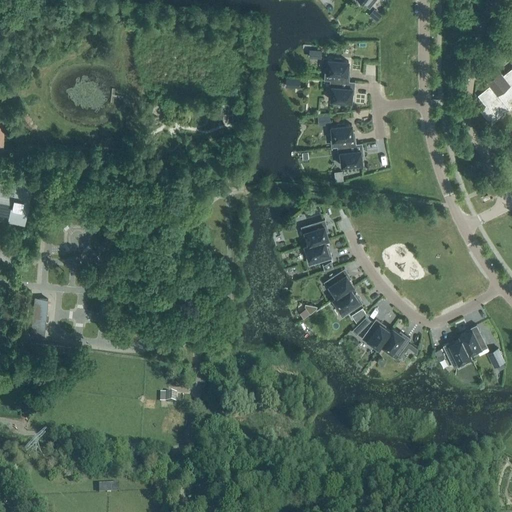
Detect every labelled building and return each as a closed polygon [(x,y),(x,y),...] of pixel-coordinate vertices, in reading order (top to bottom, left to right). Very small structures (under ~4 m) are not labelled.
[(382,15),(374,9),(369,15),(377,21),(382,15)] [(323,57),(323,48),(310,48),(310,56),(323,57)] [(496,52),(493,48),(486,53),(489,57),(496,52)] [(347,74),(349,61),(342,60),(342,58),(334,57),(334,60),(328,59),(326,80),(332,80),(349,81),(349,74),(347,74)] [(511,67),(503,75),(495,66),(486,73),(490,79),(487,81),(490,85),(478,95),(486,105),(480,110),(491,124),(511,107),(511,105),(509,102),(511,99),(511,67)] [(287,75),(287,85),(302,85),(302,76),(287,75)] [(355,81),(349,81),(332,80),(331,100),(337,100),(336,102),(345,103),(345,101),(351,101),(352,88),(354,88),(355,81)] [(331,126),(333,147),(339,146),(339,145),(356,143),(355,137),(353,137),(352,124),(345,125),(345,122),(337,123),(337,125),(331,126)] [(363,150),(362,142),(356,143),(339,145),(339,146),(342,166),(348,165),(348,167),(356,166),(356,164),(362,163),(361,150),(363,150)] [(335,180),(343,179),(342,171),(334,172),(335,180)] [(33,185),(18,181),(0,177),(0,218),(9,221),(25,224),(33,185)] [(317,206),(306,209),(307,215),(319,212),(317,206)] [(327,225),(325,219),(303,225),(308,244),(325,239),(325,240),(329,238),(325,226),(327,225)] [(18,247),(1,238),(0,237),(0,249),(12,255),(13,253),(15,253),(18,247)] [(332,257),(330,251),(328,252),(325,240),(325,239),(308,244),(305,245),(310,264),(332,257)] [(323,265),(325,270),(333,267),(331,261),(323,265)] [(348,273),(345,267),(325,280),(336,296),(336,297),(350,287),(351,287),(354,285),(347,274),(348,273)] [(344,315),(363,302),(359,297),(357,298),(351,287),(350,287),(336,297),(336,296),(333,298),(344,315)] [(46,295),(34,293),(30,331),(42,332),(46,295)] [(317,308),(317,306),(305,303),(305,306),(306,308),(310,313),(317,308)] [(357,320),(366,313),(362,307),(352,313),(357,320)] [(366,315),(352,329),(356,334),(371,320),(366,315)] [(379,348),(380,346),(391,331),(390,330),(380,323),(381,321),(376,318),(374,321),(371,325),(362,336),(379,348)] [(487,345),(476,324),(470,327),(471,329),(459,335),(461,338),(469,353),(487,345)] [(396,358),(410,337),(405,333),(404,335),(393,327),(390,330),(391,331),(380,346),(396,358)] [(15,348),(24,348),(26,330),(17,330),(15,348)] [(461,338),(450,344),(449,342),(443,345),(453,365),(471,357),(469,353),(461,338)] [(55,346),(30,343),(29,349),(54,352),(54,354),(76,357),(77,349),(55,346)] [(411,343),(408,347),(416,353),(418,348),(411,343)] [(442,348),(437,350),(441,358),(445,356),(442,348)] [(505,361),(498,348),(490,352),(497,365),(505,361)] [(165,398),(165,403),(176,403),(177,394),(167,394),(166,394),(165,398)]
